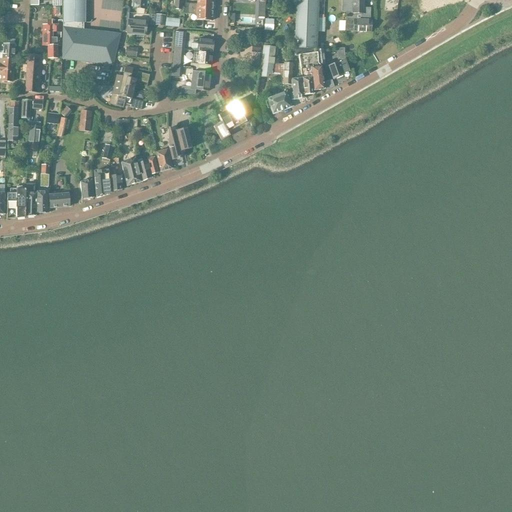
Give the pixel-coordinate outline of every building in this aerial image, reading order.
[(61,0),(61,25),(61,33),(61,60),(112,66),(120,35),(121,34),(102,32),(83,30),(83,23),(85,23),(85,0),(61,0)] [(133,0),(133,9),(140,9),(146,9),(146,0),(133,0)] [(185,4),(185,9),(212,11),(213,0),(205,0),(197,0),(197,5),(185,4)] [(295,0),(295,16),(294,48),(316,50),(316,40),(322,40),(324,0),(295,0)] [(346,0),(346,7),(339,7),(339,14),(346,14),(345,32),(353,32),(353,33),(371,33),(371,21),(370,21),(370,9),(364,9),(364,0),(346,0)] [(401,35),(414,28),(409,19),(406,21),(407,9),(400,8),(398,26),(397,26),(401,35)] [(185,9),(185,15),(197,15),(197,21),(212,21),(212,11),(185,9)] [(124,14),(123,29),(123,33),(128,33),(128,35),(146,37),(147,23),(129,21),(129,15),(124,14)] [(156,15),(155,25),(164,26),(165,16),(156,15)] [(165,26),(166,26),(178,28),(178,20),(166,18),(165,26)] [(43,26),(42,47),(48,47),(47,59),(57,60),(57,48),(57,47),(60,48),(61,41),(61,40),(55,39),(55,33),(61,33),(61,25),(56,24),(56,26),(43,26)] [(176,32),(174,49),(184,50),(186,34),(186,33),(176,32)] [(191,44),(191,48),(192,51),(198,51),(211,52),(212,52),(213,42),(212,42),(211,41),(199,40),(198,43),(193,43),(191,44)] [(0,42),(0,59),(2,60),(14,61),(15,47),(15,45),(3,44),(4,43),(0,42)] [(294,50),(293,56),(298,57),(300,69),(309,68),(310,78),(311,78),(313,91),(314,91),(324,90),(321,68),(318,67),(318,66),(324,65),(322,50),(316,51),(316,50),(294,48),(294,50)] [(125,49),(124,57),(136,58),(137,51),(125,49)] [(174,49),(173,57),(175,57),(183,58),(184,50),(174,49)] [(262,49),(260,66),(259,77),(267,78),(268,75),(271,76),(275,50),(262,49)] [(195,64),(211,66),(212,55),(197,54),(196,61),(193,60),(193,63),(195,64)] [(28,56),(27,65),(41,66),(41,57),(28,56)] [(0,66),(0,72),(1,73),(1,82),(12,82),(14,61),(2,60),(2,67),(0,66)] [(344,76),(343,74),(348,72),(344,61),(328,67),(333,81),(344,76)] [(290,85),(291,64),(284,64),(282,85),(290,85)] [(27,65),(27,74),(40,75),(41,66),(27,65)] [(173,78),(179,78),(181,78),(183,67),(174,66),(173,78)] [(116,76),(114,85),(133,90),(135,81),(147,84),(149,76),(137,73),(137,75),(131,74),(132,70),(125,68),(122,77),(116,76)] [(309,68),(300,69),(301,78),(300,78),(303,96),(304,96),(314,94),(314,91),(313,91),(311,78),(310,78),(309,68)] [(181,87),(180,94),(185,94),(194,95),(195,95),(195,91),(208,92),(210,74),(209,74),(193,72),(191,88),(181,87)] [(27,74),(26,83),(40,84),(40,75),(27,74)] [(300,78),(291,81),(292,94),(291,94),(291,100),(293,100),(293,101),(304,99),(304,96),(303,96),(300,78)] [(26,83),(25,93),(39,93),(40,84),(26,83)] [(131,100),(133,90),(114,85),(111,96),(117,97),(115,107),(122,109),(123,105),(129,106),(128,108),(141,111),(143,102),(131,100)] [(266,100),(272,115),(291,108),(285,93),(266,100)] [(149,94),(147,100),(156,103),(158,96),(149,94)] [(33,100),(32,111),(42,111),(42,101),(33,100)] [(30,119),(31,101),(22,101),(22,119),(30,119)] [(213,127),(221,141),(230,136),(228,133),(247,122),(245,119),(252,115),(244,101),(237,105),(235,102),(225,108),(227,111),(218,116),(221,122),(213,127)] [(9,121),(8,140),(17,140),(18,122),(18,102),(11,102),(11,109),(9,109),(9,121)] [(81,112),(79,132),(89,132),(91,113),(81,112)] [(57,125),(58,115),(48,114),(47,123),(57,125)] [(59,124),(58,129),(57,137),(62,138),(66,120),(61,118),(59,124)] [(31,123),(28,150),(37,151),(40,124),(31,123)] [(175,129),(169,129),(169,150),(172,160),(183,157),(181,151),(191,149),(186,129),(176,132),(175,129)] [(104,146),(101,157),(110,159),(113,148),(104,146)] [(160,172),(172,169),(167,151),(156,154),(160,172)] [(136,165),(141,182),(152,177),(151,174),(158,172),(154,158),(146,160),(136,165)] [(121,163),(127,186),(140,183),(141,182),(136,165),(135,159),(121,163)] [(40,174),(40,188),(48,188),(49,165),(42,165),(41,174),(40,174)] [(110,168),(109,168),(109,172),(111,192),(122,190),(121,176),(118,176),(117,168),(113,168),(110,168)] [(94,172),(96,197),(110,193),(108,170),(94,172)] [(80,182),(82,200),(93,198),(92,180),(80,182)] [(26,190),(25,217),(36,216),(37,193),(34,193),(34,185),(25,184),(25,190),(26,190)] [(7,195),(7,220),(25,218),(25,217),(26,190),(25,190),(10,190),(10,195),(7,195)] [(37,193),(36,216),(36,214),(47,214),(47,194),(45,192),(37,192),(37,193)] [(50,209),(69,207),(68,194),(48,196),(50,209)]
